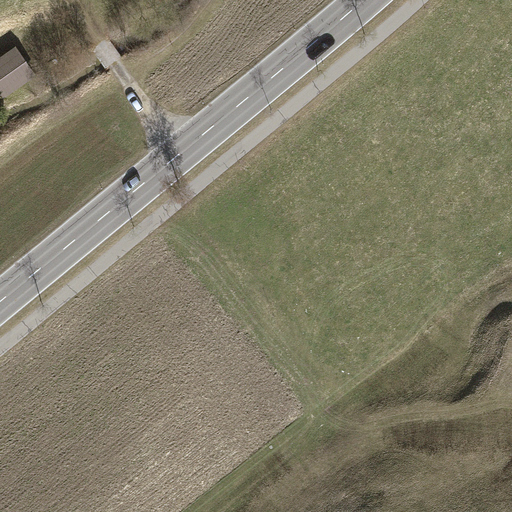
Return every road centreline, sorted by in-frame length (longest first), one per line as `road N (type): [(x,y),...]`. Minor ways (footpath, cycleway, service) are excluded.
road 1 (secondary): [(0,308),(364,0)]
road 2 (track): [(182,156),(62,0)]
